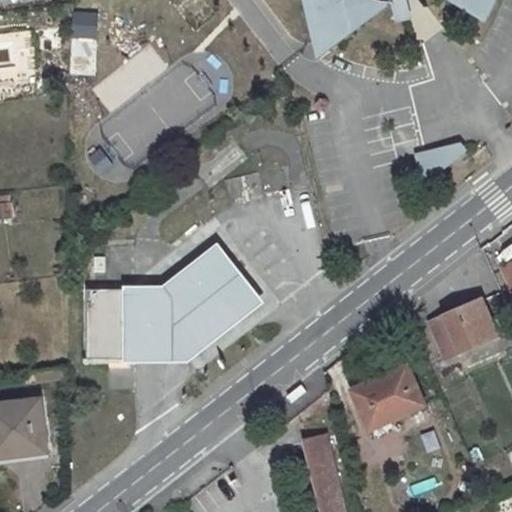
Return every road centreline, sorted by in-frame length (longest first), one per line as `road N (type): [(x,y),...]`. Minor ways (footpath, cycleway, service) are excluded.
road 1 (secondary): [(511,181),(95,511)]
road 2 (unknown): [(367,167),(354,139),(245,0)]
road 3 (unknown): [(367,167),(489,119)]
